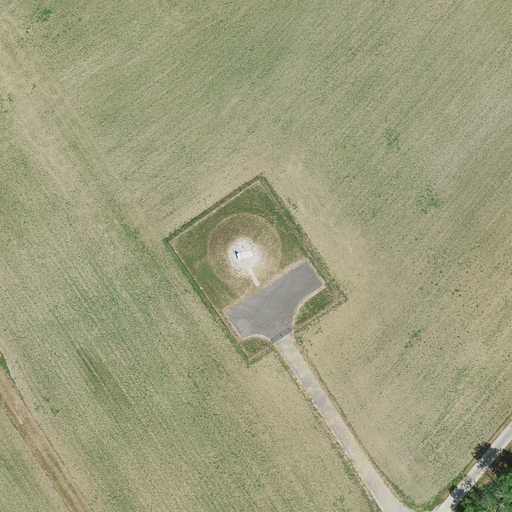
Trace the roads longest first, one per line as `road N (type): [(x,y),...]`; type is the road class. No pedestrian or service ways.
road 1 (track): [(394,511),(284,340)]
road 2 (track): [(80,511),(0,389)]
